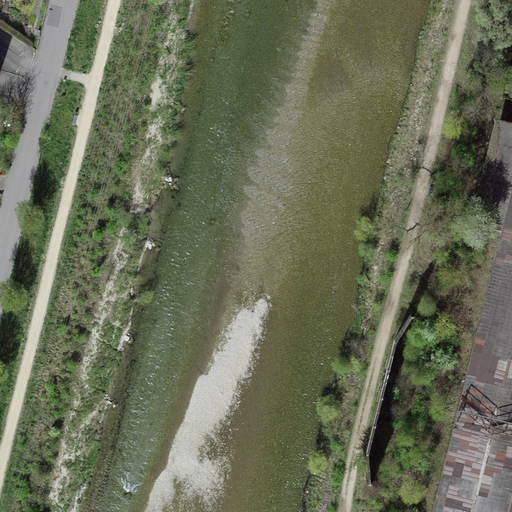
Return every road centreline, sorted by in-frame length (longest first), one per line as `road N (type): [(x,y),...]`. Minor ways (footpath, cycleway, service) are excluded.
road 1 (track): [(114,0),(0,463)]
road 2 (residential): [(64,0),(0,271)]
